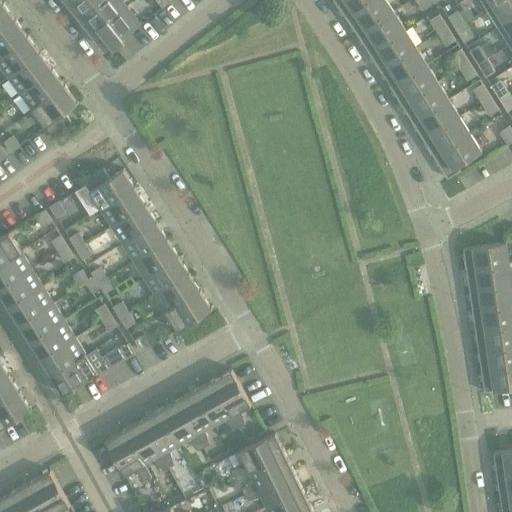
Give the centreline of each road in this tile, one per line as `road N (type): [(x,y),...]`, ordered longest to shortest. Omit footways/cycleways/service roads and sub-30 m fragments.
road 1 (residential): [(475,511),(434,228)]
road 2 (residential): [(434,228),(301,0)]
road 3 (residential): [(254,330),(119,116)]
road 4 (residential): [(68,432),(254,330)]
road 5 (residential): [(339,511),(254,330)]
road 6 (residential): [(107,98),(231,0)]
road 7 (residential): [(0,210),(119,116)]
road 8 (residential): [(107,98),(33,0)]
